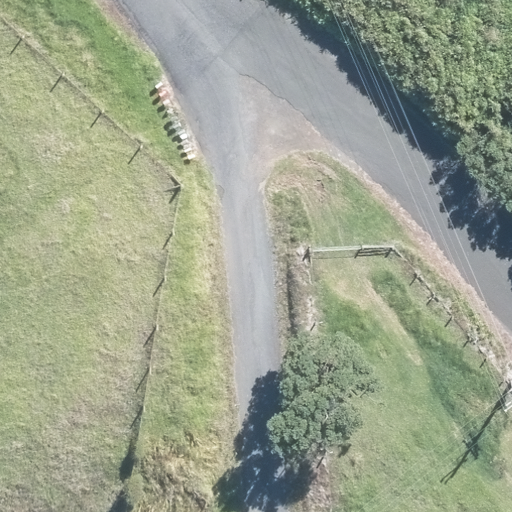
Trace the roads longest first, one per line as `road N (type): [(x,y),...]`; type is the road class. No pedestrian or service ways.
road 1 (residential): [(283,67),(258,96),(245,219),(265,511)]
road 2 (unclassified): [(283,67),(511,287)]
